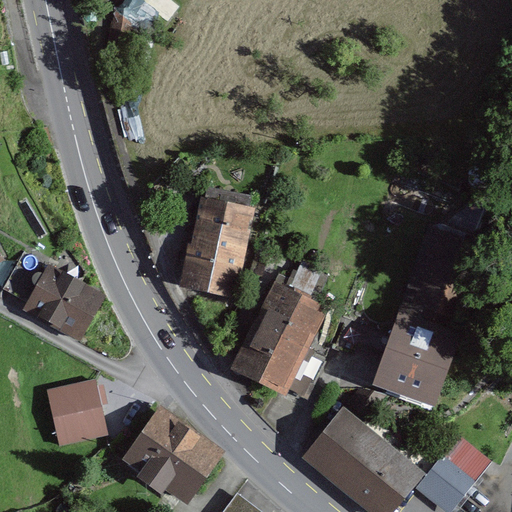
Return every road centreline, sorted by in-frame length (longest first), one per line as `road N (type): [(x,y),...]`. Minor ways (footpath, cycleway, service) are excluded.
road 1 (primary): [(47,0),(77,148),(137,309),(206,408),(313,511)]
road 2 (unknown): [(217,511),(277,481),(328,399),(412,179)]
